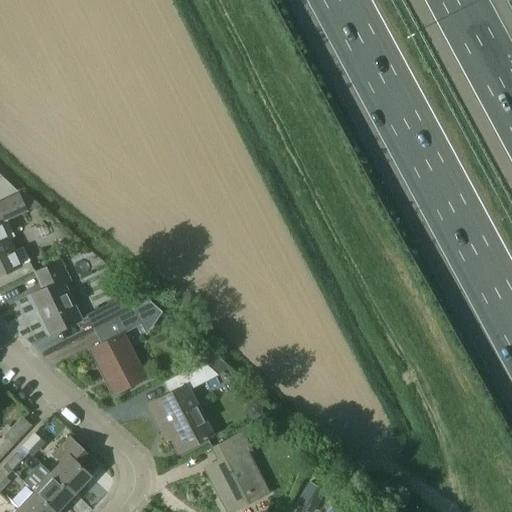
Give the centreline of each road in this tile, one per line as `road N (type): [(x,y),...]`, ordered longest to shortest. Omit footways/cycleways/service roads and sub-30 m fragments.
road 1 (motorway): [(336,0),(511,326)]
road 2 (residential): [(112,511),(130,484),(121,449),(0,335)]
